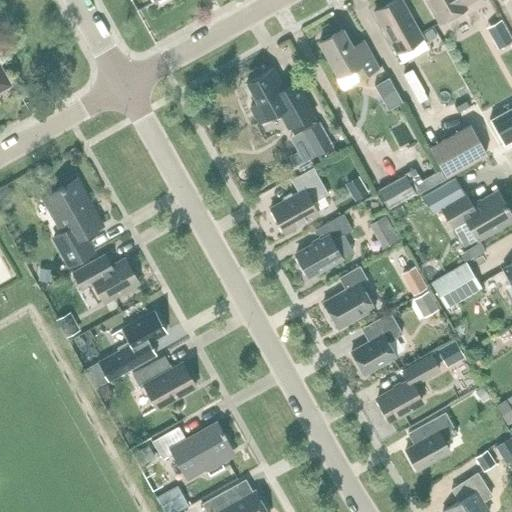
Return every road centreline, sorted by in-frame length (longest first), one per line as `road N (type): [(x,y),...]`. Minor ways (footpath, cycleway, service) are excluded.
road 1 (residential): [(366,511),(125,90)]
road 2 (residential): [(125,90),(285,0)]
road 3 (residential): [(0,158),(125,90)]
